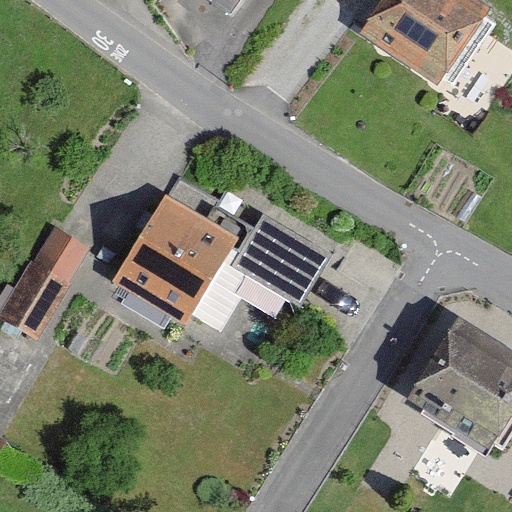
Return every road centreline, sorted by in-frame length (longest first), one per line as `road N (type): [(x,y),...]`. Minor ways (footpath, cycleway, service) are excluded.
road 1 (residential): [(442,244),(203,102),(70,0)]
road 2 (residential): [(277,511),(442,244)]
